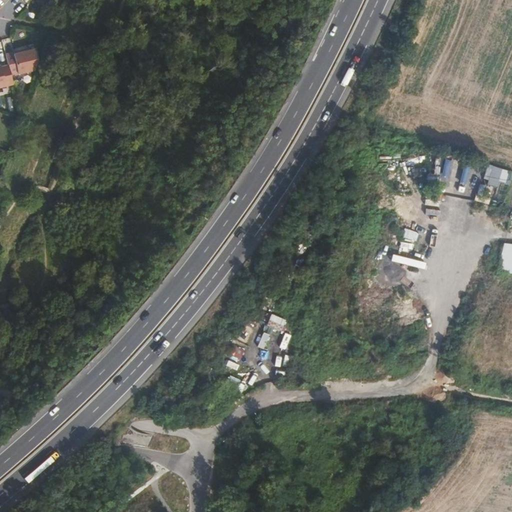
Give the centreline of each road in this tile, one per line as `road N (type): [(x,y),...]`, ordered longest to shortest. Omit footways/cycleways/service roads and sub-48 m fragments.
road 1 (trunk): [(0,500),(104,412),(272,206),(351,68),(379,0)]
road 2 (trunk): [(352,0),(328,60),(252,191),(142,332),(0,466)]
road 3 (unclassified): [(205,436),(260,401),(415,385),(427,372),(474,223)]
road 4 (unclassified): [(205,436),(0,398)]
road 5 (unclassified): [(0,429),(201,463)]
